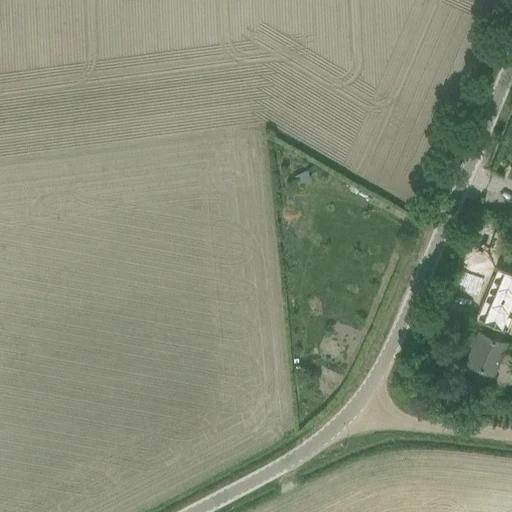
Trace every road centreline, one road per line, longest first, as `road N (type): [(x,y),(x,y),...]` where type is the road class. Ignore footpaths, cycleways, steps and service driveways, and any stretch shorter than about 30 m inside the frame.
road 1 (unclassified): [(196,511),(325,438),(365,404),(511,58)]
road 2 (track): [(511,437),(395,421),(365,404)]
